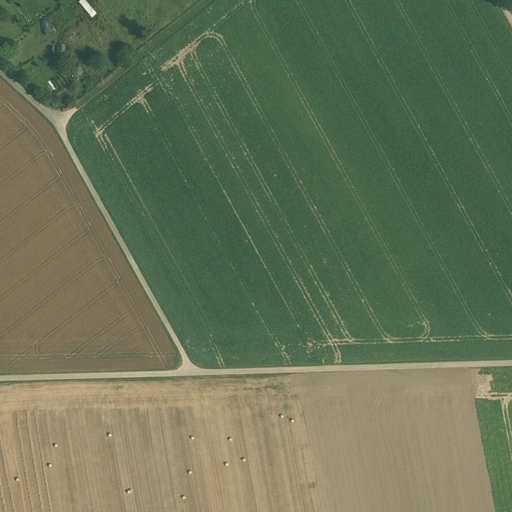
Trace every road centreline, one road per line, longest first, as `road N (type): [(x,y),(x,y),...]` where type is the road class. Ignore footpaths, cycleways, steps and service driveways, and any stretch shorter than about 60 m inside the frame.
road 1 (unclassified): [(192,372),(57,125),(0,72)]
road 2 (unclassified): [(192,372),(511,362)]
road 3 (track): [(212,0),(57,125)]
road 4 (unclassified): [(0,379),(192,372)]
